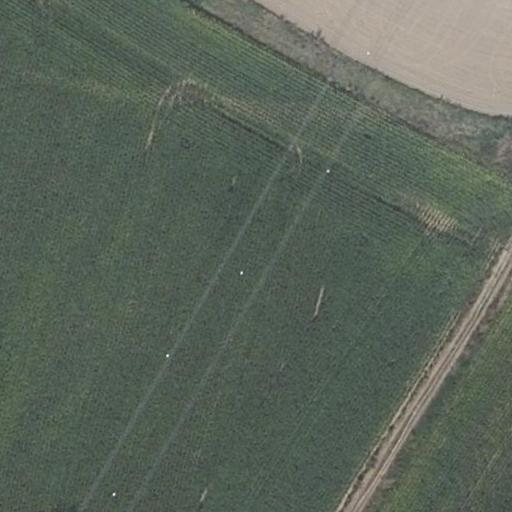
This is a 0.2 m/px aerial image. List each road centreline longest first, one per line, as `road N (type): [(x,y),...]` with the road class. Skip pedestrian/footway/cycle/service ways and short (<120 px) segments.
road 1 (track): [(511,140),(253,0)]
road 2 (track): [(511,325),(396,511)]
